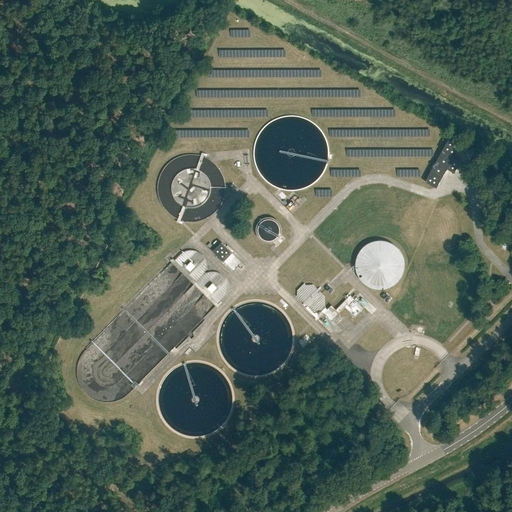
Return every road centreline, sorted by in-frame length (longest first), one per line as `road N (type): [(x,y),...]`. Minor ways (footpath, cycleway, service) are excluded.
road 1 (unknown): [(308,229),(364,180),(434,195),(463,189),(473,198),(480,243),(511,277)]
road 2 (unclassified): [(422,458),(411,430),(422,406),(511,317)]
